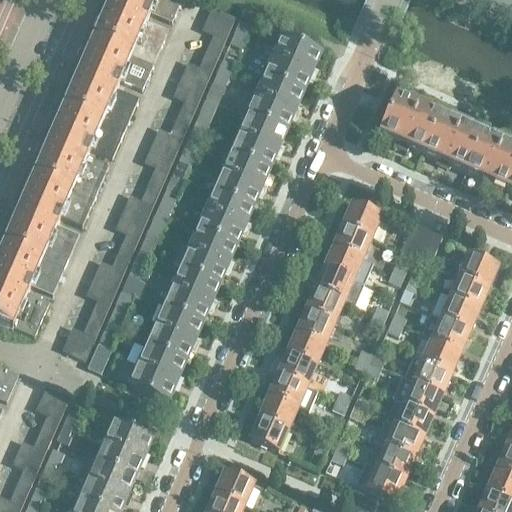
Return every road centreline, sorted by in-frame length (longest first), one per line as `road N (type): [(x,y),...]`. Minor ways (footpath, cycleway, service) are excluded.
road 1 (residential): [(325,156),(172,511)]
road 2 (residential): [(325,156),(511,236)]
road 3 (residential): [(511,331),(434,511)]
road 4 (residential): [(386,0),(325,156)]
